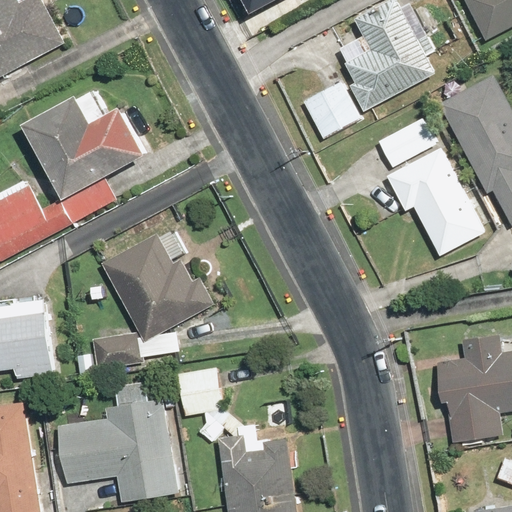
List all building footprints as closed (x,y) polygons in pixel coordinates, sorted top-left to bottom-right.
[(0,0),(0,85),(77,44),(52,0),(38,0),(26,7),(22,0),(0,0)] [(310,104),(329,138),(446,74),(436,54),(449,47),(425,4),(406,14),(398,0),(396,0),(361,20),(370,36),(348,48),(363,75),(310,104)] [(511,0),(471,0),(494,41),(511,31),(511,0)] [(511,213),(511,94),(502,75),(448,104),(495,192),(499,190),(511,213)] [(0,203),(0,248),(8,263),(127,201),(115,179),(160,157),(136,110),(119,118),(103,88),(35,124),(73,197),(50,209),(34,178),(4,194),(7,200),(0,203)] [(431,118),(385,143),(398,167),(444,142),(431,118)] [(495,232),(470,183),(452,148),(394,177),(412,212),(422,207),(447,256),(495,232)] [(165,233),(111,263),(155,342),(224,304),(209,277),(200,282),(188,261),(182,265),(165,233)] [(53,304),(0,308),(0,372),(23,370),(24,378),(59,375),(53,304)] [(457,403),(463,439),(511,431),(511,353),(509,354),(505,331),(470,337),(474,359),(446,364),(452,404),(457,403)] [(147,366),(145,335),(101,338),(101,356),(102,369),(147,366)] [(221,368),(184,373),(191,416),(211,413),(211,424),(204,431),(216,443),(230,430),(234,434),(244,425),(227,406),(221,368)] [(129,504),(187,495),(174,410),(181,409),(179,398),(152,402),(149,384),(121,389),(124,406),(112,408),(114,419),(66,426),(75,484),(124,477),(129,504)] [(0,511),(46,511),(32,405),(0,409),(0,511)] [(237,511),(304,511),(299,440),(264,443),(263,426),(246,428),(247,437),(227,438),(232,494),(236,494),(237,511)] [(511,459),(509,458),(501,480),(511,484),(511,459)]
